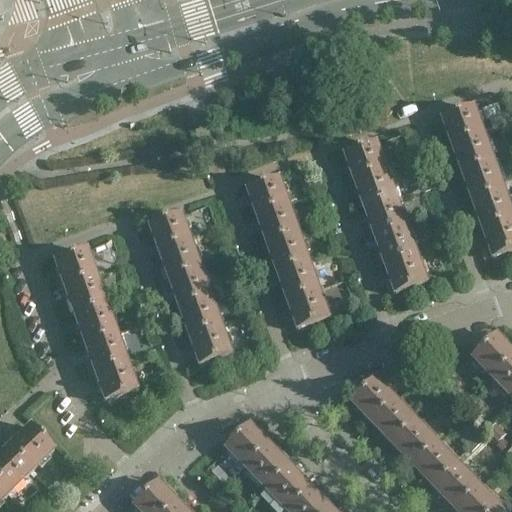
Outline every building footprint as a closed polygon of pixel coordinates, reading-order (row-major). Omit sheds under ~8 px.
[(485,136),(475,110),(443,122),(446,129),(447,133),(453,148),(485,136)] [(495,165),(485,136),(453,148),(455,155),(458,162),(463,176),(495,165)] [(387,172),(377,146),(367,150),(363,151),(346,158),(348,165),(350,169),(355,184),(387,172)] [(505,193),(495,165),(463,176),(465,183),(468,191),(473,204),(505,193)] [(397,201),(387,172),(355,184),(357,190),(360,198),(365,212),(397,201)] [(289,208),(280,182),(265,187),(248,193),(251,201),(253,205),(258,219),(289,208)] [(511,223),(511,211),(505,193),(473,204),(476,212),(479,219),(484,233),(511,223)] [(408,229),(397,201),(365,212),(368,219),(370,226),(376,240),(408,229)] [(300,237),(289,208),(258,219),(260,226),(263,234),(268,248),(300,237)] [(191,241),(183,218),(172,222),(169,223),(151,229),(153,236),(155,241),(160,255),(192,244),(191,241)] [(511,223),(484,233),(486,240),(489,248),(494,262),(503,259),(511,256),(511,223)] [(418,258),(408,229),(376,240),(378,247),(381,255),(386,269),(418,258)] [(310,265),(300,237),(268,248),(270,254),(273,262),(278,276),(310,265)] [(193,247),(192,244),(160,255),(163,262),(165,270),(171,284),(202,272),(201,269),(193,247)] [(93,275),(85,253),(81,255),(70,259),(53,265),(56,272),(57,277),(63,291),(95,279),(93,275)] [(429,287),(418,258),(386,269),(388,276),(391,284),(397,298),(429,287)] [(320,294),(310,265),(278,276),(280,283),(284,292),(288,305),(320,294)] [(203,275),(202,272),(171,284),(173,290),(176,298),(181,312),(213,300),(203,275)] [(104,305),(95,279),(63,291),(65,297),(68,306),(73,320),(105,308),(104,305)] [(331,322),(320,294),(288,305),(291,312),(294,320),(299,334),(308,331),(331,322)] [(223,329),(213,300),(181,312),(183,319),(186,327),(191,341),(223,329)] [(106,311),(105,308),(73,320),(75,326),(78,334),(83,348),(115,336),(114,333),(106,311)] [(232,355),(223,329),(191,341),(193,348),(196,355),(201,370),(210,367),(233,358),(232,355)] [(116,339),(115,336),(83,348),(85,355),(88,363),(93,377),(125,365),(124,362),(116,339)] [(493,382),(511,363),(511,352),(509,349),(505,346),(502,343),(498,339),(491,346),(478,358),(474,362),(493,382)] [(511,347),(505,340),(502,343),(505,346),(509,349),(511,352),(511,347)] [(511,401),(511,363),(493,382),(511,401)] [(126,368),(125,365),(93,377),(96,383),(98,391),(104,406),(113,402),(136,394),(126,368)] [(371,426),(396,402),(380,386),(377,383),(360,400),(353,407),(357,411),(361,415),(371,426)] [(393,448),(417,424),(396,402),(371,426),(377,431),(381,436),(393,448)] [(414,470),(438,447),(417,424),(393,448),(403,458),(408,464),(414,470)] [(506,437),(495,425),(487,433),(498,445),(506,437)] [(246,473),(271,449),(266,444),(262,440),(259,436),(255,433),(252,429),(249,432),(228,452),(227,453),(246,473)] [(53,454),(30,430),(22,437),(15,443),(7,452),(30,476),(53,454)] [(258,430),(255,433),(266,444),(269,441),(258,430)] [(504,441),(498,446),(504,452),(510,448),(504,441)] [(435,492),(460,469),(438,447),(414,470),(419,475),(424,481),(435,492)] [(267,494),(292,471),(286,465),(284,462),(278,456),(275,454),(271,449),(246,473),(267,494)] [(278,451),(275,454),(286,465),(289,462),(278,451)] [(30,476),(7,452),(0,457),(0,486),(9,496),(30,476)] [(454,511),(458,511),(481,491),(460,469),(435,492),(445,502),(450,508),(454,511)] [(284,511),(293,511),(313,493),(307,486),(304,483),(299,478),(296,475),(292,471),(267,494),(284,511)] [(299,472),(296,475),(307,486),(310,483),(299,472)] [(0,505),(9,496),(0,486),(0,505)] [(137,511),(172,511),(179,506),(174,501),(171,498),(168,495),(165,491),(160,486),(135,510),(137,511)] [(168,489),(165,491),(174,501),(177,499),(168,489)] [(501,511),(481,491),(458,511),(501,511)] [(331,511),(328,508),(325,505),(320,500),(317,497),(313,493),(293,511),(331,511)] [(320,494),(317,497),(328,508),(331,505),(320,494)]
